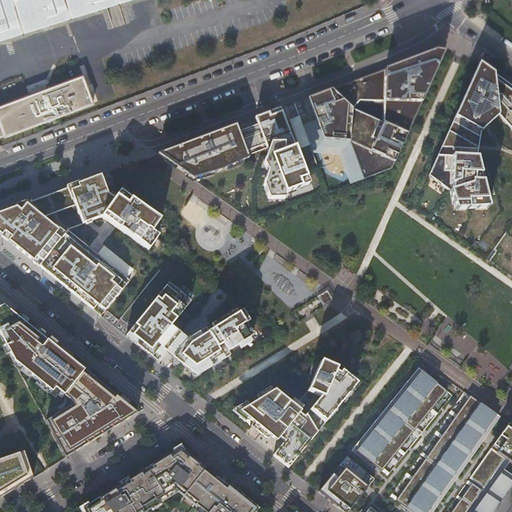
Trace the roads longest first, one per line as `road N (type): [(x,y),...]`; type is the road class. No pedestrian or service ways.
road 1 (secondary): [(0,166),(424,0)]
road 2 (unclassified): [(0,259),(185,409)]
road 3 (residential): [(18,511),(185,409)]
road 4 (residential): [(185,409),(311,511)]
